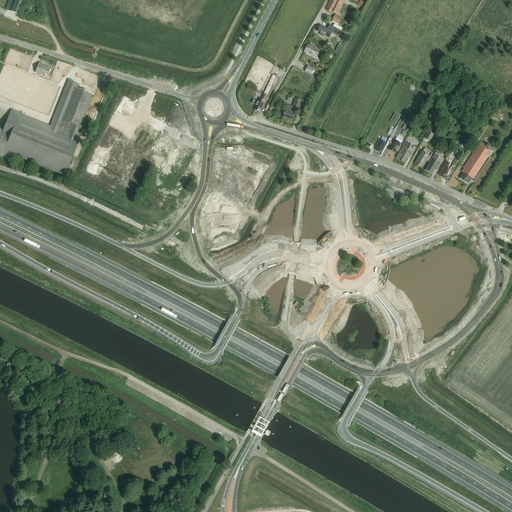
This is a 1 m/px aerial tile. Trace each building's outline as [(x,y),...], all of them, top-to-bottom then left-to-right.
[(18,0),(9,0),(6,9),(18,14),(22,1),(18,0)] [(330,0),(326,8),(328,9),(327,11),(331,13),(332,12),(336,14),(337,14),(338,12),(344,1),(344,0),(330,0)] [(360,1),(358,6),(364,9),(366,4),(360,1)] [(339,25),(342,18),(336,15),(332,21),(339,25)] [(320,25),(317,31),(321,33),(320,35),(324,37),(325,36),(329,38),(333,32),(334,33),(339,36),(341,31),(336,28),(330,25),(328,29),(320,25)] [(308,45),(306,49),(308,50),(306,54),(316,59),(321,50),(310,44),(310,46),(308,45)] [(47,76),(50,68),(42,65),(43,64),(39,63),(35,73),(41,75),(41,73),(47,76)] [(313,75),(316,70),(308,66),(305,71),(313,75)] [(271,88),(277,77),(273,75),(268,86),(271,88)] [(81,128),(94,95),(77,89),(79,84),(68,80),(50,126),(24,116),(24,115),(11,110),(3,130),(0,128),(0,156),(12,161),(14,156),(65,176),(80,138),(78,137),(81,128)] [(260,112),(267,96),(263,95),(261,100),(260,99),(259,102),(258,102),(256,105),(257,106),(255,110),(260,112)] [(286,108),(283,118),(293,121),(297,110),(299,111),(301,107),(303,100),(296,98),(293,107),(291,106),(290,109),(286,108)] [(493,117),(500,121),(503,116),(496,112),(493,117)] [(395,113),(390,122),(394,125),(400,116),(395,113)] [(413,124),(409,122),(408,125),(406,124),(403,128),(405,129),(404,131),(408,133),(413,124)] [(164,132),(155,152),(168,158),(161,174),(163,175),(162,178),(164,179),(160,186),(171,191),(174,184),(179,186),(196,148),(183,142),(183,141),(164,132)] [(429,142),(433,135),(428,132),(424,138),(429,142)] [(382,152),(387,143),(380,140),(375,148),(377,149),(376,151),(380,153),(380,151),(382,152)] [(395,154),(401,144),(395,141),(390,150),(395,154)] [(400,160),(404,163),(406,161),(407,161),(411,154),(407,152),(412,145),(407,142),(397,158),(400,160)] [(464,167),(465,167),(462,172),(464,173),(461,179),(468,184),(471,180),(474,182),(493,153),(480,144),(464,167)] [(427,161),(428,161),(431,157),(422,152),(415,164),(422,169),(427,161)] [(428,166),(429,167),(426,171),(433,175),(435,170),(436,171),(440,164),(436,162),(440,156),(439,156),(440,154),(436,152),(428,166)] [(446,161),(439,174),(441,176),(440,177),(445,179),(451,169),(448,168),(451,164),(446,161)] [(273,419),(273,418),(274,418),(273,418),(259,410),(258,410),(258,411),(272,419),(273,419)] [(253,422),(250,427),(268,436),(270,434),(270,435),(271,432),(253,422)] [(70,484),(57,492),(60,497),(73,489),(70,484)]
